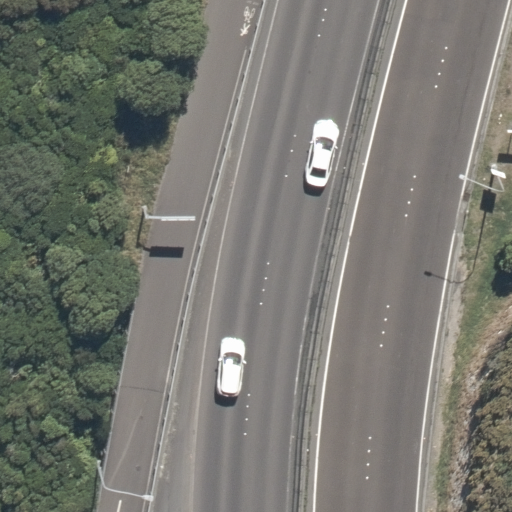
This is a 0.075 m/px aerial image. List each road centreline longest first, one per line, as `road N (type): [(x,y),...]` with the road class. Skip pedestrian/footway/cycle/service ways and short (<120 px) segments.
road 1 (secondary): [(460,0),(406,213),(372,420),(367,511)]
road 2 (secondary): [(241,511),(248,384),(267,261),(329,0)]
